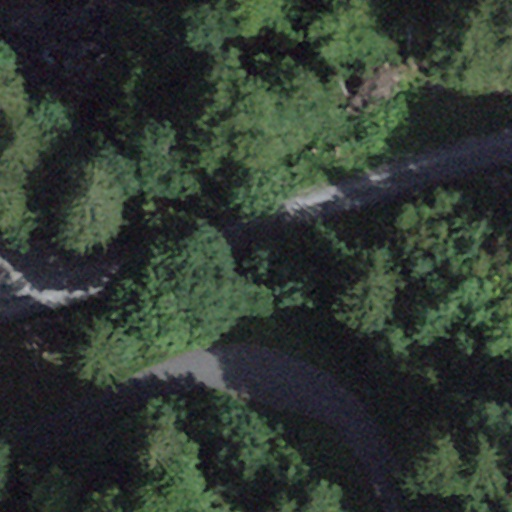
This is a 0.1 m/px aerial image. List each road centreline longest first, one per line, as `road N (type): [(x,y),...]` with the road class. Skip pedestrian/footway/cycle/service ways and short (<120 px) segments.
road 1 (track): [(511,148),(0,298)]
road 2 (tertiary): [(399,511),(346,417),(308,385),(261,368),(212,363),(161,375),(0,448)]
